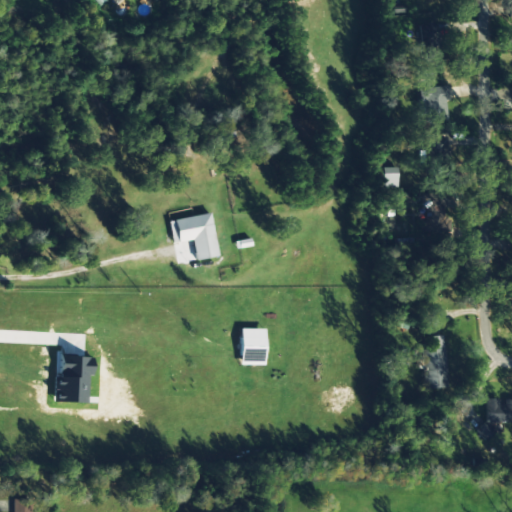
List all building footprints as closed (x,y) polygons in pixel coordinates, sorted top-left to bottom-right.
[(437,50),(441,50),(442,27),(419,26),(418,61),(437,62),(437,50)] [(442,86),(418,90),(423,125),(448,121),(442,86)] [(422,172),(443,172),(444,138),(423,138),(422,172)] [(215,257),(208,214),(166,221),(170,244),(190,241),(193,261),(215,257)] [(261,366),(262,330),(239,329),(238,365),(261,366)] [(422,390),(444,389),(442,336),(427,337),(428,350),(420,350),(422,390)] [(87,404),(89,358),(55,356),(54,403),(87,404)] [(511,399),(499,400),(483,399),(483,423),(511,423),(511,399)] [(483,441),(493,432),(483,422),(474,431),(483,441)] [(29,511),(29,500),(9,501),(9,511),(29,511)]
